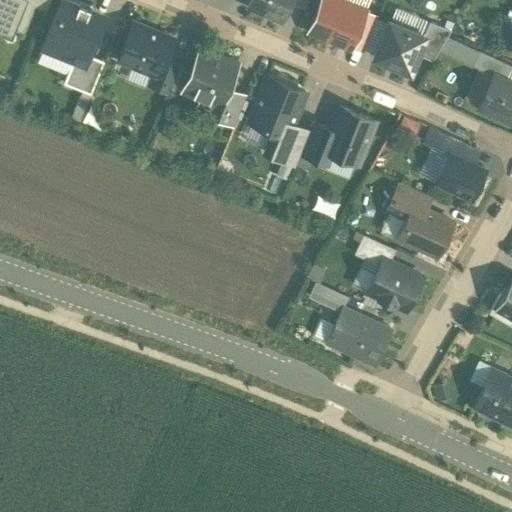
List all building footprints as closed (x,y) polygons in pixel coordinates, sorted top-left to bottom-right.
[(25,0),(0,0),(0,28),(2,23),(14,28),(25,0)] [(25,0),(14,28),(24,32),(30,17),(26,16),(32,0),(25,0)] [(32,0),(26,16),(30,17),(35,6),(46,10),(50,0),(32,0)] [(64,0),(63,0),(47,40),(64,46),(61,53),(73,58),(83,63),(87,53),(96,29),(102,15),(88,9),(89,8),(78,3),(77,5),(64,0)] [(284,0),(247,0),(278,14),(284,0)] [(347,0),(321,0),(311,26),(347,40),(360,5),(347,0)] [(389,16),(375,50),(406,62),(420,29),(389,16)] [(173,37),(133,20),(117,58),(152,72),(158,75),(167,52),(173,37)] [(0,31),(11,36),(14,28),(2,23),(0,28),(0,31)] [(102,31),(96,29),(87,53),(92,55),(102,31)] [(64,46),(47,40),(44,47),(61,53),(64,46)] [(201,47),(186,85),(216,98),(232,60),(201,47)] [(182,58),(167,52),(158,75),(152,72),(148,84),(168,92),(182,58)] [(92,55),(87,53),(83,63),(73,58),(63,81),(90,92),(104,60),(92,55)] [(299,87),(267,74),(252,111),(284,124),(299,87)] [(373,118),(338,104),(322,143),(358,157),(373,118)] [(417,122),(404,116),(399,126),(412,132),(417,122)] [(463,140),(449,133),(442,148),(449,151),(457,155),(463,140)] [(457,155),(449,151),(436,180),(472,197),(485,168),(457,155)] [(432,195),(399,180),(391,198),(411,207),(413,202),(426,208),(432,195)] [(426,208),(413,202),(411,207),(398,235),(438,254),(453,220),(426,208)] [(378,239),(364,233),(355,252),(369,259),(378,239)] [(422,274),(384,256),(368,290),(406,308),(422,274)] [(511,275),(506,286),(507,287),(503,294),(500,292),(489,311),(511,324),(511,323),(511,275)] [(344,293),(324,284),(319,293),(340,303),(344,293)] [(392,328),(343,306),(327,341),(375,363),(392,328)] [(511,377),(492,369),(476,405),(511,420),(511,377)]
